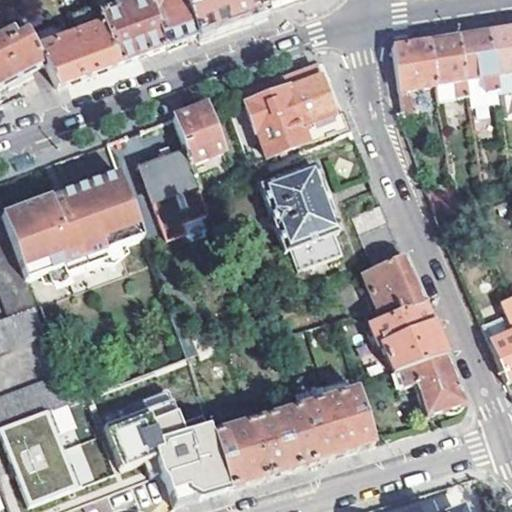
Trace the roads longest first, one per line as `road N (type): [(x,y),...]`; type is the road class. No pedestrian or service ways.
road 1 (residential): [(502,441),(371,118),(362,19)]
road 2 (secondary): [(0,148),(362,19)]
road 3 (residential): [(269,511),(502,441)]
road 4 (secondary): [(362,19),(503,0)]
